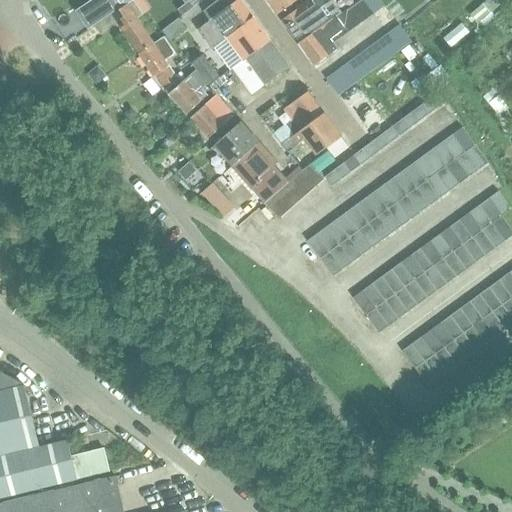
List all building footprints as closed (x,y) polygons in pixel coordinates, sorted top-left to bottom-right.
[(100,0),(102,2),(81,16),(90,29),(111,15),(116,11),(126,5),(134,0),(133,0),(100,0)] [(111,15),(138,55),(153,44),(136,19),(143,14),(134,0),(126,5),(116,11),(111,15)] [(194,7),(188,0),(177,8),(182,15),(194,7)] [(217,0),(202,12),(208,21),(211,19),(212,19),(220,13),(238,0),(217,0)] [(212,20),(226,38),(253,19),(238,0),(220,13),(212,19),(211,19),(208,21),(209,22),(212,20)] [(266,0),(277,15),(297,0),(266,0)] [(312,0),(282,22),(298,44),(333,19),(337,16),(325,0),(312,0)] [(333,19),(298,44),(314,66),(337,49),(332,43),(372,14),(361,0),(358,0),(337,16),(333,19)] [(187,28),(180,18),(163,30),(171,40),(187,28)] [(243,61),(244,59),(269,41),(253,19),(226,38),(243,61)] [(467,20),(447,34),(455,46),(476,32),(467,20)] [(400,25),(387,34),(326,80),(339,97),(412,41),(400,25)] [(173,82),(176,86),(185,78),(180,70),(173,75),(163,60),(173,53),(162,38),(153,44),(138,55),(153,77),(155,75),(165,90),(173,82)] [(269,41),(244,59),(264,86),(289,67),(269,41)] [(428,53),(422,58),(432,71),(438,66),(428,53)] [(206,84),(207,86),(220,77),(203,54),(191,64),(196,69),(206,84)] [(438,66),(420,82),(428,91),(446,75),(438,66)] [(200,88),(206,84),(196,69),(185,78),(176,86),(168,94),(186,113),(205,96),(200,88)] [(207,86),(215,95),(233,115),(244,106),(220,77),(207,86)] [(511,89),(509,82),(489,89),(501,122),(511,117),(511,89)] [(440,90),(431,98),(438,107),(447,100),(440,90)] [(273,135),(282,144),(323,113),(307,92),(283,110),(291,122),(273,135)] [(233,115),(215,95),(189,118),(207,139),(233,115)] [(431,98),(421,105),(428,115),(438,107),(431,98)] [(421,105),(411,112),(418,122),(428,115),(421,105)] [(418,122),(411,112),(402,119),(409,129),(418,122)] [(323,113),(282,144),(281,145),(287,152),(305,139),(317,155),(341,136),(323,113)] [(409,129),(402,119),(392,126),(399,136),(409,129)] [(241,122),(214,145),(232,166),(258,143),(241,122)] [(399,136),(392,126),(382,134),(390,143),(399,136)] [(462,127),(452,134),(465,152),(475,145),(462,127)] [(390,143),(382,134),(373,141),(380,151),(390,143)] [(465,152),(452,134),(443,141),(456,159),(465,152)] [(380,151),(373,141),(363,148),(370,158),(380,151)] [(456,159),(443,141),(433,148),(446,166),(456,159)] [(265,202),(286,183),(273,167),(276,165),(258,143),(232,166),(252,188),(265,202)] [(475,145),(465,152),(479,170),(488,163),(475,145)] [(370,158),(363,148),(353,155),(361,165),(370,158)] [(446,166),(433,148),(423,155),(436,173),(446,166)] [(327,152),(310,164),(318,174),(333,161),(327,152)] [(465,152),(456,159),(469,177),(479,170),(465,152)] [(353,155),(344,162),(351,172),(361,165),(353,155)] [(436,173),(423,155),(414,162),(427,180),(436,173)] [(456,159),(446,166),(459,184),(469,177),(456,159)] [(195,185),(206,176),(193,161),(183,170),(195,185)] [(351,172),(344,162),(334,169),(341,179),(351,172)] [(427,180),(414,162),(404,170),(417,187),(427,180)] [(286,183),(265,202),(264,203),(278,220),(323,180),(318,174),(310,164),(298,173),(286,183)] [(446,166),(436,173),(449,191),(459,184),(446,166)] [(341,179),(334,169),(325,177),(332,186),(341,179)] [(417,187),(404,170),(394,177),(407,194),(417,187)] [(436,173),(427,180),(440,198),(449,191),(436,173)] [(407,194),(394,177),(385,184),(398,202),(407,194)] [(427,180),(417,187),(430,205),(440,198),(427,180)] [(385,184),(375,191),(388,209),(398,202),(385,184)] [(417,187),(407,194),(420,212),(430,205),(417,187)] [(375,191),(365,198),(378,216),(388,209),(375,191)] [(498,191),(489,198),(502,216),(511,209),(498,191)] [(407,194),(398,202),(411,219),(420,212),(407,194)] [(378,216),(365,198),(355,205),(368,223),(378,216)] [(489,198),(479,205),(492,223),(502,216),(489,198)] [(398,202),(388,209),(401,226),(411,219),(398,202)] [(368,223),(355,205),(346,212),(359,230),(368,223)] [(482,230),(492,223),(479,205),(469,212),(482,230)] [(388,209),(378,216),(391,234),(401,226),(388,209)] [(359,230),(346,212),(336,219),(349,237),(359,230)] [(482,230),(469,212),(459,219),(472,237),(482,230)] [(391,234),(378,216),(368,223),(381,241),(391,234)] [(511,230),(502,216),(492,223),(505,241),(511,236),(511,230)] [(349,237),(336,219),(326,226),(339,244),(349,237)] [(472,237),(459,219),(450,227),(463,244),(472,237)] [(368,223),(359,230),(372,248),(381,241),(368,223)] [(495,248),(505,241),(492,223),(482,230),(495,248)] [(326,226),(317,234),(330,251),(339,244),(326,226)] [(440,234),(453,251),(463,244),(450,227),(440,234)] [(359,230),(349,237),(362,255),(372,248),(359,230)] [(486,255),(495,248),(482,230),(472,237),(486,255)] [(317,234),(307,241),(320,258),(330,251),(317,234)] [(430,241),(443,259),(453,251),(440,234),(430,241)] [(349,237),(339,244),(352,262),(362,255),(349,237)] [(476,262),(486,255),(472,237),(463,244),(476,262)] [(443,259),(430,241),(421,248),(434,266),(443,259)] [(339,244),(330,251),(343,269),(352,262),(339,244)] [(466,269),(476,262),(463,244),(453,251),(466,269)] [(434,266),(421,248),(411,255),(424,273),(434,266)] [(330,251),(320,258),(333,276),(343,269),(330,251)] [(456,276),(466,269),(453,251),(443,259),(456,276)] [(401,262),(414,280),(424,273),(411,255),(401,262)] [(447,284),(456,276),(443,259),(434,266),(447,284)] [(392,269),(405,287),(414,280),(401,262),(392,269)] [(437,291),(447,284),(434,266),(424,273),(437,291)] [(382,276),(395,294),(405,287),(392,269),(382,276)] [(427,298),(437,291),(424,273),(414,280),(427,298)] [(499,280),(511,297),(511,277),(508,273),(499,280)] [(395,294),(382,276),(372,283),(385,301),(395,294)] [(418,305),(427,298),(414,280),(405,287),(418,305)] [(511,297),(499,280),(489,287),(502,304),(511,297)] [(385,301),(372,283),(362,290),(376,308),(385,301)] [(408,312),(418,305),(405,287),(395,294),(408,312)] [(502,304),(489,287),(480,294),(492,311),(502,304)] [(376,308),(362,290),(353,297),(366,315),(376,308)] [(398,319),(408,312),(395,294),(385,301),(398,319)] [(492,311),(480,294),(470,301),(483,318),(492,311)] [(511,297),(502,304),(511,317),(511,297)] [(389,326),(398,319),(385,301),(376,308),(389,326)] [(483,318),(470,301),(460,308),(473,326),(483,318)] [(492,311),(506,330),(511,324),(511,317),(502,304),(492,311)] [(366,315),(379,333),(389,326),(376,308),(366,315)] [(473,326),(460,308),(450,315),(463,333),(473,326)] [(506,330),(492,311),(483,318),(496,337),(506,330)] [(463,333),(450,315),(441,322),(454,340),(463,333)] [(473,326),(486,344),(496,337),(483,318),(473,326)] [(454,340),(441,322),(431,329),(444,347),(454,340)] [(486,344),(473,326),(463,333),(477,351),(486,344)] [(444,347),(431,329),(421,336),(434,354),(444,347)] [(454,340),(467,358),(477,351),(463,333),(454,340)] [(434,354),(421,336),(412,344),(425,361),(434,354)] [(467,358),(454,340),(444,347),(457,365),(467,358)] [(425,361),(412,344),(402,351),(415,368),(425,361)] [(457,365),(444,347),(434,354),(447,372),(457,365)] [(434,354),(425,361),(438,379),(447,372),(434,354)] [(425,361),(415,368),(428,386),(438,379),(425,361)] [(0,457),(39,448),(38,448),(24,386),(0,372),(0,457)] [(0,498),(110,472),(104,449),(70,457),(66,441),(38,448),(39,448),(0,457),(0,498)] [(0,505),(0,511),(123,511),(115,477),(0,505)]
